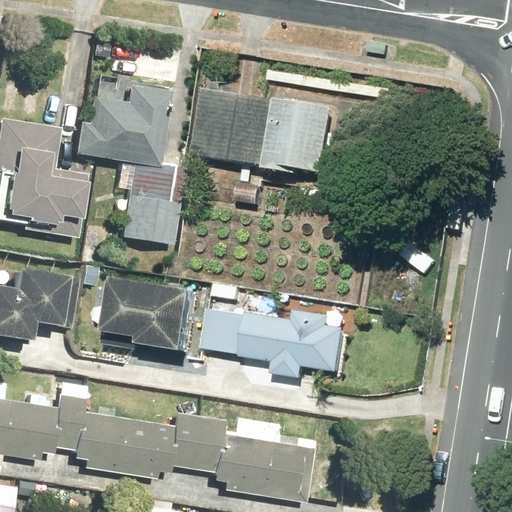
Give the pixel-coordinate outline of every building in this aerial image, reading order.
[(76,124),(70,156),(130,165),(118,239),(169,247),(182,169),(156,164),(167,94),(126,87),(123,104),(88,98),(84,125),(76,124)] [(335,111),(205,91),(194,160),(267,171),(267,172),(296,177),(296,173),(325,178),(335,111)] [(58,129),(0,119),(0,222),(21,225),(20,232),(74,240),(84,176),(51,171),(58,129)] [(241,186),(238,204),(261,207),(264,189),(241,186)] [(0,340),(23,344),(26,325),(67,331),(74,280),(11,271),(8,290),(0,288),(0,340)] [(198,296),(117,283),(108,338),(143,344),(142,350),(188,358),(198,296)] [(217,287),(215,299),(240,302),(242,290),(217,287)] [(306,370),(340,375),(347,331),(330,329),(331,320),(296,314),(294,323),(250,316),(250,319),(212,313),(206,352),(244,358),(243,360),(275,365),(273,377),(304,382),(306,370)] [(0,457),(36,463),(37,455),(49,457),(50,450),(71,453),(69,460),(81,462),(80,470),(153,481),(154,474),(166,476),(167,468),(211,475),(209,483),(221,484),(220,492),(303,505),(312,450),(219,436),(222,422),(173,414),(171,427),(80,413),(84,388),(58,384),(56,399),(27,395),(25,405),(0,400),(0,397),(2,384),(0,384),(0,457)] [(0,511),(8,511),(12,490),(0,487),(0,511)] [(169,511),(167,511),(168,504),(132,499),(131,507),(138,508),(137,511),(169,511)]
